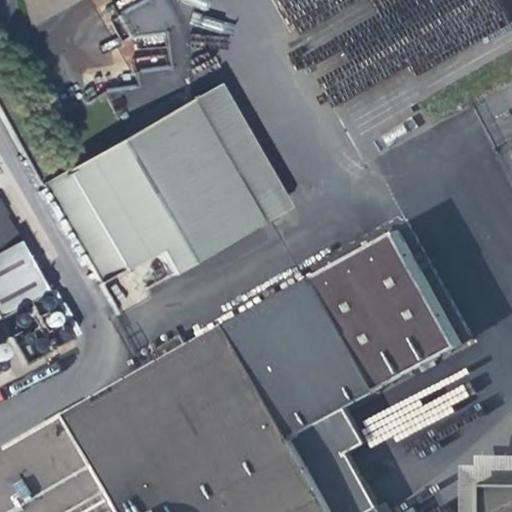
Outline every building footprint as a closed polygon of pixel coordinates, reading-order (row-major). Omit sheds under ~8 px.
[(20,0),(33,25),(80,0),(20,0)] [(108,58),(99,41),(109,35),(87,0),(82,0),(30,32),(62,86),(108,58)] [(270,0),(329,112),(501,23),(489,0),(270,0)] [(212,87),(187,100),(241,199),(261,188),(276,214),(283,210),(212,87)] [(164,278),(276,214),(261,188),(241,199),(187,100),(38,184),(95,285),(150,255),(164,278)] [(0,214),(0,252),(14,243),(0,218),(0,216),(1,216),(0,214)] [(396,224),(183,346),(158,360),(141,370),(96,396),(160,511),(380,511),(347,449),(366,439),(347,403),(461,338),(396,224)] [(0,314),(41,292),(14,243),(0,252),(0,314)] [(41,292),(0,314),(0,330),(20,365),(70,337),(43,291),(41,292)] [(151,348),(158,360),(183,346),(176,333),(151,348)] [(160,511),(96,396),(0,451),(0,511),(160,511)]
